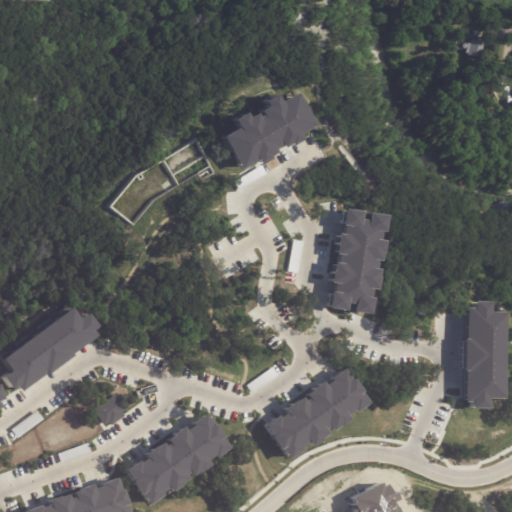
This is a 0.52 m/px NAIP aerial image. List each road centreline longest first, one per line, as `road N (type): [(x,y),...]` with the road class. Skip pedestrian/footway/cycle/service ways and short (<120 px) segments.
road 1 (residential): [(0,413),(99,355),(242,405),(307,360),(312,337),(329,321),(446,356),(409,459)]
road 2 (residential): [(307,360),(270,316),(267,252),(242,204),(251,189),(273,182),(288,201),(308,235),(302,280),(329,321)]
road 3 (residential): [(511,464),(474,480),(358,452),(314,466),(261,511)]
road 4 (residential): [(0,493),(106,454),(167,409),(174,381)]
